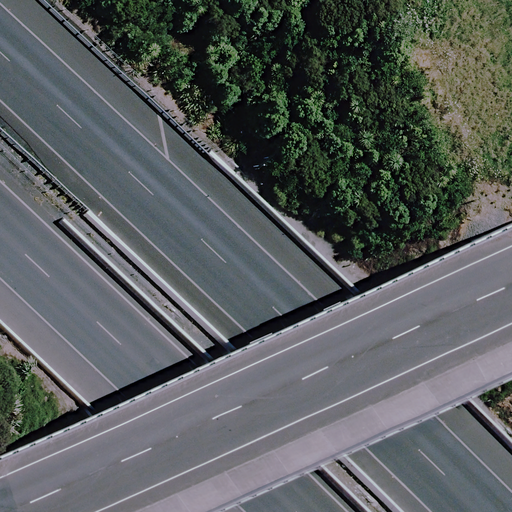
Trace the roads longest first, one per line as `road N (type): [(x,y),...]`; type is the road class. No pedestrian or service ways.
road 1 (motorway): [(0,55),(213,240),(474,511)]
road 2 (unclassified): [(18,511),(511,283)]
road 3 (motorway): [(263,511),(0,262)]
